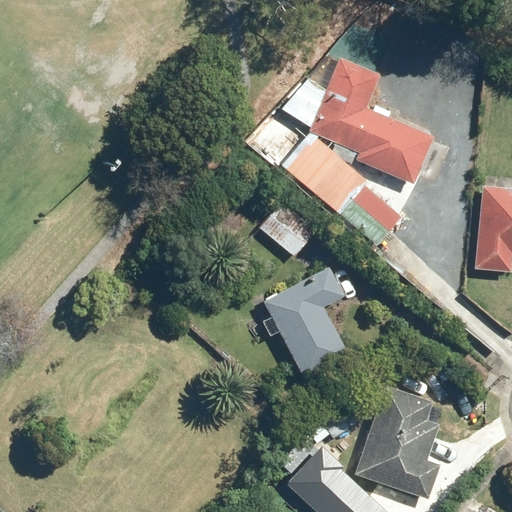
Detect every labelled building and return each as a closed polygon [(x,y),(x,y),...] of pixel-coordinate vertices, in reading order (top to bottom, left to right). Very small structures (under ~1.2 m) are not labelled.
[(312,104),(313,105),(299,136),(406,183),(426,139),(357,108),(371,76),(332,59),(312,104)] [(333,214),(372,244),(396,213),(357,183),(333,214)] [(511,190),(476,186),(468,258),(511,262),(511,190)] [(274,198),(252,225),(288,255),(310,227),(274,198)] [(307,276),(256,303),(297,380),(349,353),(307,276)] [(379,386),(350,474),(420,497),(450,410),(379,386)] [(363,511),(341,489),(318,511),(363,511)]
